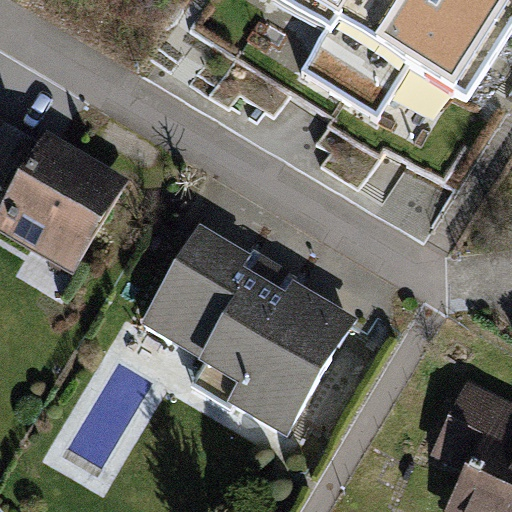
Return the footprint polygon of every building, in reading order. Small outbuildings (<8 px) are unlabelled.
[(339,96),(396,3),(391,0),(293,0),(332,23),(302,73),(339,96)] [(511,0),(397,0),(396,3),(484,56),(511,9),(511,0)] [(396,3),(339,96),(379,120),(409,70),(457,100),(484,56),(396,3)] [(42,150),(0,125),(0,196),(12,203),(42,150)] [(131,188),(48,140),(42,150),(12,203),(0,222),(0,239),(76,284),(131,188)] [(287,449),(359,327),(295,289),(287,303),(266,291),(247,280),(255,266),(200,233),(143,330),(204,366),(189,391),(287,449)] [(511,511),(511,395),(477,378),(434,463),(472,482),(456,511),(511,511)]
